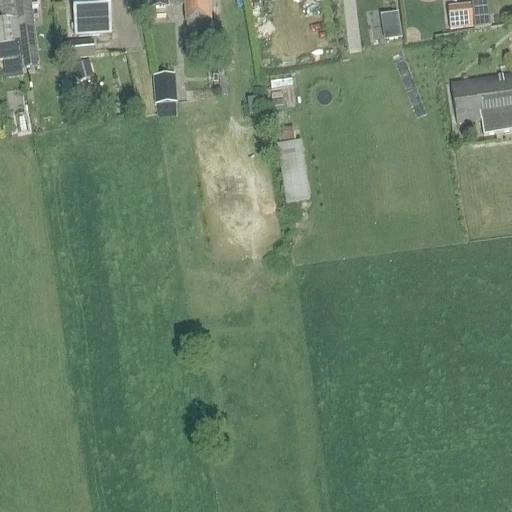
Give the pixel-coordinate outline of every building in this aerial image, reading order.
[(0,0),(0,63),(21,60),(13,0),(0,0)] [(29,0),(13,0),(21,60),(22,71),(38,69),(29,0)] [(71,0),(73,38),(110,36),(107,0),(71,0)] [(208,0),(183,0),(185,25),(210,23),(208,0)] [(474,9),(461,10),(463,30),(477,29),(474,9)] [(94,59),(92,41),(64,44),(66,62),(94,59)] [(88,62),(73,66),(78,83),(93,79),(88,62)] [(511,75),(450,86),(456,126),(511,116),(511,75)] [(176,104),(174,76),(152,77),(154,106),(176,104)] [(300,142),(276,146),(285,205),(309,201),(300,142)]
